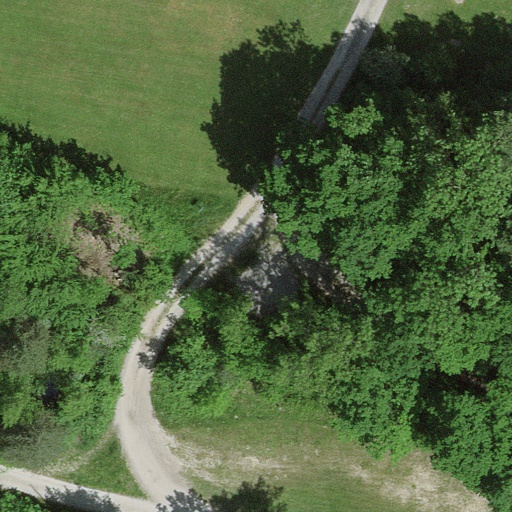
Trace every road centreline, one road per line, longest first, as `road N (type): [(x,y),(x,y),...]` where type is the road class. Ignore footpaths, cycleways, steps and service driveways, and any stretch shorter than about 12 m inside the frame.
road 1 (track): [(177,511),(129,427),(132,376),(148,335),(314,135),(377,0)]
road 2 (track): [(252,213),(396,338),(511,393)]
road 3 (track): [(143,511),(0,477)]
